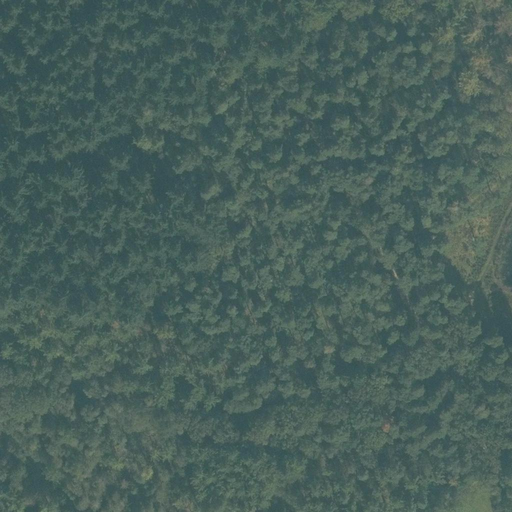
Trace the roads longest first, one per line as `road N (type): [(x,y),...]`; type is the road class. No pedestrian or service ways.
road 1 (track): [(417,332),(229,423),(0,384)]
road 2 (track): [(511,451),(483,463),(402,468),(201,431),(117,426),(117,407)]
road 3 (track): [(376,0),(0,175)]
road 4 (track): [(233,0),(263,55),(328,138),(417,332)]
road 5 (track): [(507,511),(417,332)]
road 6 (track): [(417,332),(476,284),(511,206)]
